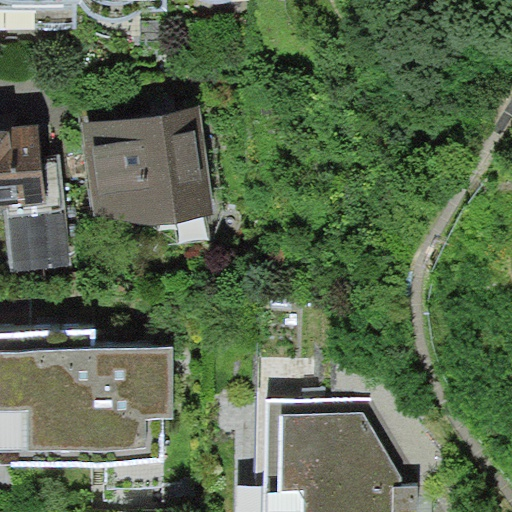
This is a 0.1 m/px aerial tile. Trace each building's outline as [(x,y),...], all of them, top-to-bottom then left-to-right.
[(0,0),(0,16),(83,23),(82,0),(0,0)] [(196,100),(80,123),(95,199),(176,221),(218,212),(196,100)] [(46,126),(0,131),(0,207),(9,207),(17,270),(64,264),(46,126)] [(98,323),(0,324),(0,445),(141,444),(141,410),(172,410),(172,340),(99,340),(98,323)] [(364,401),(275,400),(273,511),(417,511),(418,491),(364,401)]
